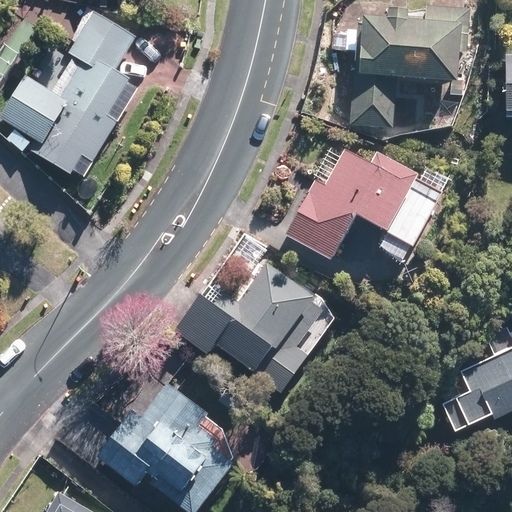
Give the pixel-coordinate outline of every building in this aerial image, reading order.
[(368,15),(360,22),(353,123),(395,125),(399,75),(462,79),(465,34),(471,33),(471,8),(428,6),(426,19),(408,18),(409,8),(391,7),(389,17),(368,15)] [(137,36),(97,12),(72,52),(85,60),(64,95),(28,73),(4,112),(43,136),(38,144),(87,175),(119,123),(107,116),(131,77),(117,68),(137,36)] [(374,166),(340,148),(296,232),(334,252),(358,207),(389,223),(413,176),(378,158),(374,166)] [(265,365),(313,296),(271,267),(236,317),(208,298),(187,327),(218,349),(226,338),(265,365)] [(477,394),(449,406),(458,427),(511,403),(511,347),(466,368),(477,394)] [(180,406),(164,394),(145,419),(140,415),(109,458),(146,485),(154,475),(199,508),(233,461),(212,446),(218,438),(199,424),(207,413),(186,398),(180,406)] [(92,511),(65,496),(56,511),(92,511)]
